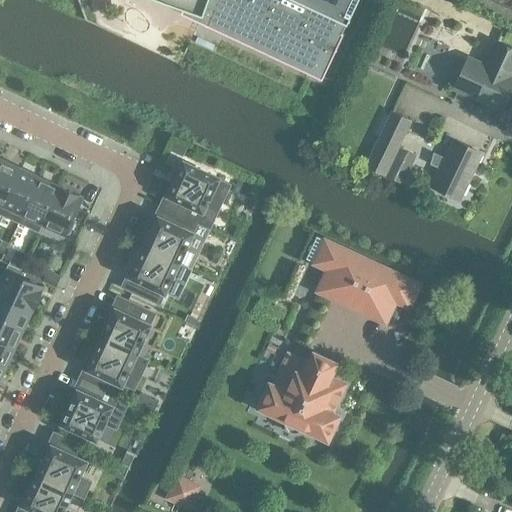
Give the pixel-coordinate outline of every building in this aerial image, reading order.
[(323,79),(344,32),(342,31),(346,23),(296,0),(160,0),(183,8),(181,13),(199,21),(323,79)] [(296,0),(346,23),(347,24),(352,14),(358,0),(296,0)] [(502,110),(511,87),(511,78),(508,76),(511,69),(511,49),(497,42),(486,66),(468,58),(455,88),(502,110)] [(366,166),(384,175),(410,120),(392,112),(366,166)] [(440,168),(431,186),(459,200),(482,152),(454,139),(445,158),(433,152),(430,164),(431,164),(440,168)] [(402,187),(415,159),(398,151),(385,178),(402,187)] [(0,212),(21,168),(1,159),(0,161),(0,212)] [(170,196),(165,207),(210,228),(224,198),(212,192),(218,178),(184,162),(168,195),(170,196)] [(0,213),(18,222),(39,177),(21,168),(0,212),(0,213)] [(38,231),(59,186),(39,177),(18,222),(38,231)] [(82,197),(59,186),(38,231),(39,232),(43,223),(65,233),(65,232),(69,233),(74,221),(71,220),(82,197)] [(210,228),(165,207),(160,218),(158,217),(144,247),(179,263),(186,248),(187,248),(189,244),(188,244),(197,223),(210,228)] [(317,236),(306,259),(314,262),(314,263),(327,269),(396,301),(409,308),(420,284),(325,239),(325,240),(317,236)] [(172,277),(179,263),(144,247),(130,276),(138,280),(132,292),(159,304),(170,281),(171,282),(173,278),(172,277)] [(9,264),(20,270),(24,262),(13,256),(9,264)] [(0,266),(0,294),(32,309),(43,287),(0,266)] [(396,301),(327,269),(317,291),(386,323),(396,301)] [(60,277),(47,271),(43,280),(56,286),(60,277)] [(0,317),(23,329),(32,309),(0,294),(0,317)] [(156,313),(128,300),(123,312),(115,309),(101,339),(148,360),(149,360),(136,354),(143,340),(144,340),(146,337),(145,336),(156,313)] [(188,314),(185,320),(195,325),(198,319),(188,314)] [(0,340),(14,347),(23,329),(0,317),(0,340)] [(141,376),(148,360),(101,339),(87,368),(95,372),(90,382),(117,395),(106,390),(111,379),(122,385),(127,373),(129,374),(130,371),(141,376)] [(0,362),(6,366),(14,347),(0,340),(0,362)] [(270,383),(259,407),(286,420),(285,422),(285,423),(285,425),(286,427),(286,428),(287,429),(288,431),(289,432),(290,433),(292,433),(294,433),(296,433),(298,433),(300,432),(301,431),(302,430),(303,428),(328,439),(339,416),(332,412),(345,384),(330,377),(333,371),(311,360),(310,363),(288,353),(281,369),(282,370),(275,386),(270,383)] [(108,414),(117,395),(90,382),(85,393),(77,390),(62,423),(96,439),(106,418),(108,418),(110,414),(108,414)] [(134,436),(126,451),(135,455),(137,456),(144,441),(134,436)] [(72,491),(86,461),(74,456),(80,444),(64,437),(59,449),(52,445),(38,475),(72,491)] [(62,511),(72,491),(38,475),(24,505),(31,508),(29,511),(62,511)] [(184,492),(189,481),(178,476),(168,498),(189,508),(194,497),(184,492)]
